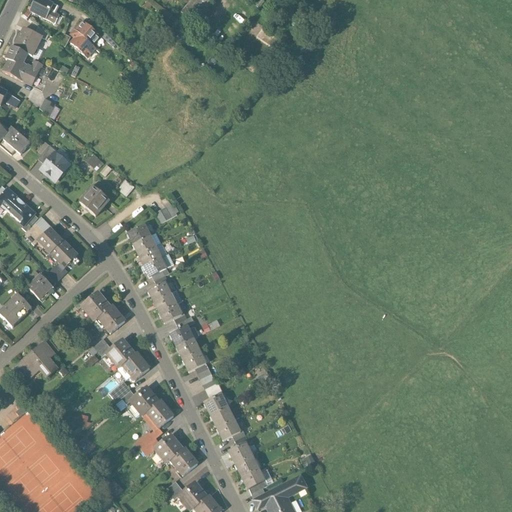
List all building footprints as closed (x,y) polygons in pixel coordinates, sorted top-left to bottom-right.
[(53,5),(42,0),(35,0),(29,12),(46,21),(50,12),(53,5)] [(207,0),(189,0),(181,12),(195,22),(210,2),(207,0)] [(59,17),(50,12),(46,21),(47,21),(55,25),(59,17)] [(99,38),(82,23),(74,32),(92,48),(96,44),(96,43),(95,42),(99,38)] [(48,36),(38,28),(34,34),(41,38),(45,41),(48,36)] [(34,34),(24,29),(13,49),(27,56),(31,58),(41,38),(34,34)] [(92,48),(74,32),(72,34),(74,35),(72,37),(74,40),(70,45),(75,49),(75,50),(80,54),(80,53),(86,59),(95,50),(92,48)] [(64,35),(58,45),(64,49),(70,39),(64,35)] [(13,49),(11,48),(5,61),(8,62),(21,68),(23,65),(27,56),(13,49)] [(21,68),(8,62),(2,73),(32,88),(36,78),(23,72),(24,70),(21,68)] [(42,67),(34,62),(31,68),(23,65),(21,68),(24,70),(23,72),(36,78),(38,75),(42,67)] [(58,72),(43,64),(42,67),(38,75),(53,83),(58,72)] [(23,104),(7,95),(4,102),(18,111),(23,104)] [(55,106),(45,100),(40,110),(49,118),(55,106)] [(20,146),(7,135),(2,140),(4,142),(8,146),(15,152),(20,146)] [(8,146),(4,142),(0,146),(0,147),(4,151),(8,146)] [(49,147),(37,161),(45,167),(55,155),(55,156),(57,154),(49,147)] [(45,167),(41,172),(55,184),(69,167),(55,156),(55,155),(45,167)] [(134,189),(125,182),(118,191),(126,198),(134,189)] [(93,188),(79,205),(96,218),(109,202),(93,188)] [(25,206),(17,199),(17,200),(7,191),(6,192),(0,199),(0,207),(2,210),(4,211),(6,212),(23,227),(33,216),(34,215),(24,207),(25,206)] [(176,216),(170,206),(165,208),(170,219),(176,216)] [(170,219),(165,208),(159,211),(165,222),(170,219)] [(165,222),(159,211),(154,214),(159,225),(165,222)] [(23,227),(21,229),(26,233),(38,220),(33,216),(23,227)] [(35,225),(23,237),(34,248),(37,244),(45,235),(35,225)] [(144,227),(128,235),(133,246),(150,238),(144,227)] [(62,243),(50,231),(45,235),(37,244),(50,257),(50,256),(58,263),(57,264),(58,265),(64,272),(65,271),(78,258),(63,242),(62,243)] [(150,238),(133,246),(139,257),(155,249),(150,238)] [(155,249),(139,257),(139,259),(141,262),(144,268),(161,260),(155,249)] [(168,256),(161,260),(166,271),(174,267),(168,256)] [(161,260),(144,268),(149,279),(152,278),(162,272),(166,271),(161,260)] [(58,265),(47,275),(56,284),(67,274),(65,271),(64,272),(58,265)] [(162,272),(152,278),(154,283),(165,278),(162,272)] [(40,277),(27,290),(39,303),(52,290),(40,277)] [(165,278),(154,283),(157,288),(165,284),(165,285),(168,284),(165,278)] [(157,288),(148,293),(154,303),(170,295),(165,285),(165,284),(157,288)] [(27,298),(19,290),(14,294),(23,303),(27,298)] [(86,303),(81,308),(93,323),(97,320),(110,309),(98,294),(86,303)] [(170,295),(154,303),(159,314),(176,306),(170,295)] [(23,306),(15,298),(0,313),(0,317),(12,330),(31,311),(25,304),(23,306)] [(83,298),(73,306),(77,311),(81,308),(86,303),(83,298)] [(176,306),(159,314),(165,326),(173,321),(181,317),(181,316),(176,306)] [(125,323),(112,308),(110,309),(97,320),(110,335),(125,323)] [(184,315),(181,316),(181,317),(173,321),(176,326),(187,321),(184,315)] [(187,321),(176,326),(179,332),(187,328),(190,327),(187,321)] [(179,332),(170,336),(176,349),(191,341),(188,334),(189,333),(187,328),(179,332)] [(58,351),(49,340),(44,344),(53,356),(58,351)] [(107,345),(103,340),(94,348),(95,349),(98,353),(107,345)] [(111,350),(105,355),(106,355),(118,370),(122,367),(135,356),(122,341),(111,350)] [(191,341),(176,349),(182,362),(198,354),(194,347),(196,346),(193,341),(191,341)] [(44,344),(18,366),(24,373),(30,380),(29,378),(40,368),(47,376),(45,378),(46,379),(56,371),(48,360),(53,356),(44,344)] [(107,345),(98,353),(102,358),(106,355),(105,355),(111,350),(107,345)] [(211,363),(205,350),(199,353),(202,359),(200,360),(204,367),(206,366),(211,363)] [(198,354),(182,362),(189,374),(195,371),(204,367),(200,360),(202,359),(199,353),(198,354)] [(135,356),(122,367),(135,382),(149,370),(136,355),(135,356)] [(24,373),(18,366),(8,373),(16,383),(23,377),(22,375),(24,373)] [(204,367),(195,371),(198,376),(208,371),(206,366),(204,367)] [(208,371),(198,376),(200,381),(211,376),(208,371)] [(211,376),(200,381),(203,386),(213,381),(211,376)] [(213,381),(203,386),(205,391),(216,386),(213,381)] [(131,393),(123,384),(109,396),(117,405),(121,401),(131,393)] [(216,386),(205,391),(211,402),(221,397),(223,397),(217,385),(216,386)] [(135,398),(129,402),(130,403),(142,418),(146,415),(159,404),(146,389),(135,398)] [(131,393),(121,401),(126,406),(130,403),(129,402),(135,398),(131,393)] [(211,402),(204,405),(210,417),(225,410),(222,403),(223,402),(221,397),(211,402)] [(159,404),(146,415),(159,430),(173,418),(160,403),(159,404)] [(225,410),(210,417),(216,430),(231,422),(228,415),(230,414),(227,409),(225,410)] [(231,422),(216,430),(223,442),(232,438),(238,435),(234,428),(236,427),(233,422),(231,422)] [(242,432),(239,433),(239,434),(238,435),(232,438),(234,444),(245,438),(242,432)] [(155,441),(149,434),(135,445),(141,452),(146,448),(155,441)] [(159,446),(153,450),(154,451),(166,466),(170,462),(183,452),(170,436),(159,446)] [(245,438),(234,444),(237,449),(245,445),(245,446),(248,444),(245,438)] [(155,441),(146,448),(150,453),(154,451),(153,450),(159,446),(155,441)] [(237,449),(228,454),(234,466),(250,459),(246,452),(248,451),(245,446),(245,445),(237,449)] [(134,446),(129,450),(133,456),(139,451),(134,446)] [(183,452),(170,462),(183,478),(197,466),(185,450),(183,452)] [(250,459),(234,466),(241,479),(256,471),(252,464),(254,463),(252,458),(250,459)] [(256,471),(241,479),(247,491),(248,491),(264,483),(261,476),(267,472),(266,469),(259,473),(258,470),(256,471)] [(274,485),(267,472),(261,476),(264,483),(267,488),(274,485)] [(254,502),(253,503),(257,511),(265,507),(267,511),(292,511),(286,500),(306,490),(300,479),(265,497),(254,502)] [(180,488),(176,483),(166,491),(170,496),(180,488)] [(264,483),(248,491),(251,496),(262,491),(267,488),(264,483)] [(207,500),(194,484),(184,493),(177,498),(178,499),(188,511),(191,511),(194,510),(207,500)] [(184,493),(180,488),(170,496),(174,502),(178,499),(177,498),(184,493)] [(262,491),(251,496),(254,502),(265,497),(262,491)] [(207,500),(194,510),(195,511),(220,511),(209,498),(207,500)]
